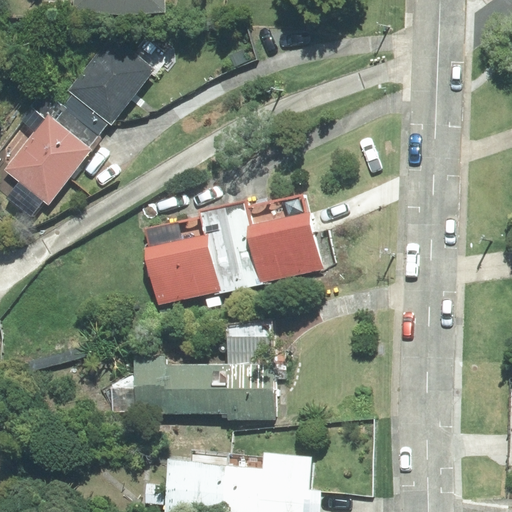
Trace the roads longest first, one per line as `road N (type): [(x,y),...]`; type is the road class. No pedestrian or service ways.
road 1 (residential): [(441,0),(425,511)]
road 2 (unknown): [(410,31),(291,76),(0,229)]
